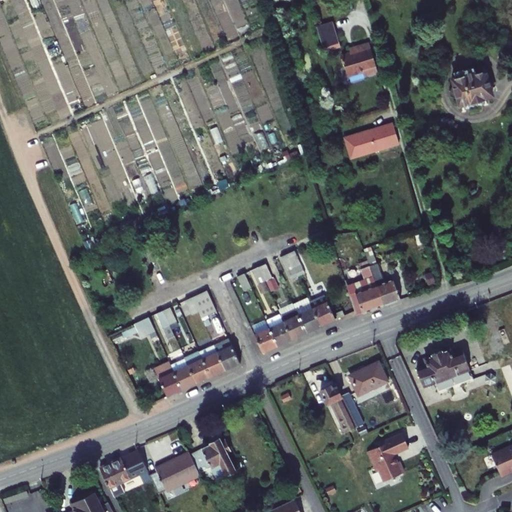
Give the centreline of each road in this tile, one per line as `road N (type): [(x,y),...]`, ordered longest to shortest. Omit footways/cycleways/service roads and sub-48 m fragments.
road 1 (track): [(142,428),(0,101)]
road 2 (tertiary): [(0,480),(255,377)]
road 3 (residential): [(381,325),(462,511)]
road 4 (residential): [(319,511),(255,377)]
road 5 (tertiary): [(381,325),(511,275)]
road 6 (tertiary): [(255,377),(381,325)]
